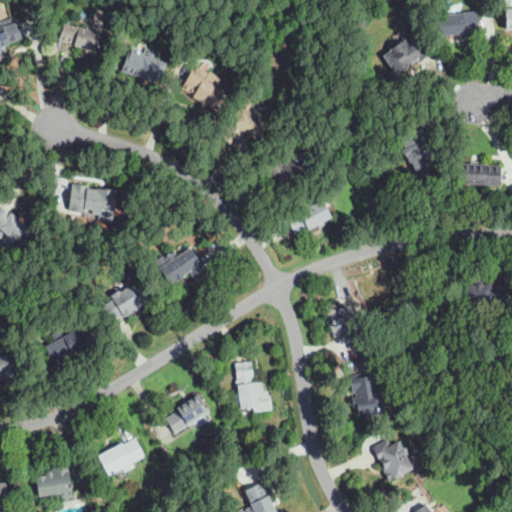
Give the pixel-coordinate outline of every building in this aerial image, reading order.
[(511,6),(497,7),(497,27),(511,27),(511,6)] [(439,36),(439,35),(437,16),(462,13),(462,12),(477,11),(478,29),(478,31),(465,32),(465,33),(439,36)] [(0,47),(0,26),(3,26),(3,27),(17,23),(17,24),(21,39),(10,42),(10,45),(0,47)] [(95,54),(81,50),(82,47),(72,45),(72,43),(60,39),(64,24),(76,27),(76,26),(101,33),(95,54)] [(397,76),(392,69),(382,56),(390,50),(389,48),(415,29),(430,50),(428,52),(430,56),(420,63),(417,59),(411,63),(412,65),(397,76)] [(160,83),(149,80),(135,74),(135,73),(125,69),(132,49),(140,52),(145,54),(145,55),(167,63),(160,83)] [(215,108),(194,97),(195,95),(182,88),(191,72),(194,73),(198,66),(209,72),(210,71),(222,78),(217,86),(225,90),(215,108)] [(234,146),(232,145),(221,137),(231,123),(241,105),(248,110),(252,105),(259,109),(256,114),(268,123),(256,141),(243,132),(234,146)] [(415,170),(412,162),(409,164),(406,157),(404,158),(401,151),(405,149),(400,137),(422,128),(427,140),(423,141),(424,142),(426,142),(430,152),(428,153),(432,163),(415,170)] [(280,188),(276,183),(268,188),(259,174),(267,169),(267,168),(279,160),(282,164),(294,157),(304,174),(280,188)] [(501,185),(498,185),(459,184),(460,163),(475,163),(486,163),(486,166),(501,166),(501,185)] [(86,212),(69,210),(68,210),(68,209),(71,183),(72,183),(85,184),(85,188),(93,189),(93,186),(112,188),(110,212),(86,209),(86,212)] [(295,235),(293,230),(287,217),(323,200),(330,215),(331,217),(295,235)] [(12,250),(10,249),(3,242),(7,236),(0,229),(0,204),(7,210),(5,212),(9,216),(12,212),(31,230),(12,250)] [(170,283),(169,281),(161,267),(166,264),(163,258),(176,251),(178,254),(191,247),(203,269),(192,276),(189,271),(184,274),(185,276),(176,281),(176,280),(170,283)] [(112,320),(105,310),(102,306),(113,299),(110,295),(120,289),(121,291),(129,285),(131,288),(141,282),(149,296),(152,300),(141,307),(135,311),(132,307),(112,320)] [(466,308),(465,286),(473,285),(473,284),(482,283),(482,284),(491,284),(491,285),(506,284),(507,304),(506,304),(479,306),(479,307),(466,308)] [(358,348),(354,332),(334,338),(326,307),(337,304),(338,308),(348,305),(352,320),(362,318),(365,332),(368,331),(371,344),(358,348)] [(56,364),(48,351),(45,346),(66,332),(63,328),(80,318),(96,342),(72,358),(70,354),(56,364)] [(0,380),(0,355),(9,355),(11,374),(8,374),(8,380),(0,380)] [(254,412),(253,407),(241,408),(235,362),(252,360),(255,381),(263,380),(264,392),(268,391),(269,396),(271,396),(273,409),(254,412)] [(358,415),(357,407),(352,407),(351,398),(357,397),(356,392),(352,392),(349,375),(372,372),(375,394),(383,393),(384,406),(377,407),(377,410),(375,411),(376,412),(358,415)] [(175,433),(165,418),(165,417),(176,411),(173,406),(200,389),(213,410),(175,433)] [(109,476),(97,455),(122,442),(123,444),(134,438),(144,456),(134,462),(136,466),(125,472),(122,468),(109,476)] [(389,481),(388,481),(378,461),(380,460),(380,459),(379,460),(372,447),(388,439),(391,445),(398,441),(402,448),(406,446),(409,453),(406,455),(413,468),(389,481)] [(37,496),(36,492),(34,476),(44,475),(44,471),(51,470),(51,472),(55,472),(54,466),(68,464),(70,481),(72,480),(73,488),(72,488),(73,491),(37,496)] [(0,511),(0,482),(7,482),(8,502),(3,502),(3,511),(0,511)] [(244,511),(243,509),(249,506),(248,503),(249,502),(243,491),(261,483),(267,495),(268,495),(276,511),(244,511)]
